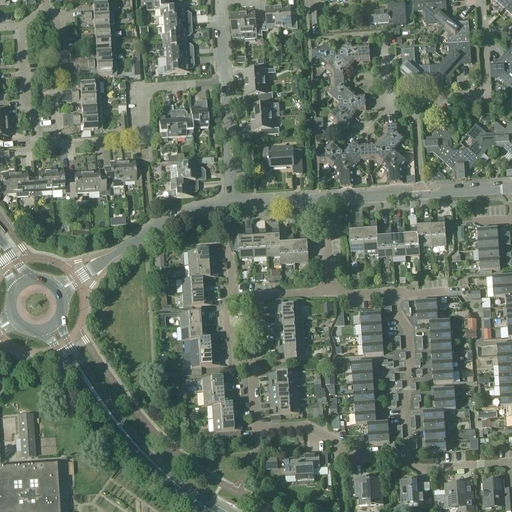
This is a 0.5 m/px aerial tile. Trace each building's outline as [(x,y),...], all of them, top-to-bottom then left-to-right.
[(176,10),(176,9),(176,6),(178,6),(181,2),(181,0),(153,0),(154,11),(162,11),(176,10)] [(511,0),(485,0),(486,0),(487,0),(494,0),(505,9),(511,0)] [(442,29),(453,17),(447,12),(446,2),(414,5),(414,12),(422,12),(425,14),(426,25),(437,25),(442,29)] [(84,17),(112,16),(112,8),(107,8),(107,4),(93,5),(93,12),(84,13),(84,17)] [(278,9),(280,29),(291,28),(291,30),(297,30),(296,16),(291,16),(290,8),(278,9)] [(163,26),(191,24),(191,16),(187,13),(184,13),(184,9),(176,9),(176,10),(162,11),(163,26)] [(280,29),(278,9),(266,10),(267,19),(261,19),(262,33),(268,32),(267,30),(280,29)] [(368,24),(390,23),(390,11),(368,12),(368,24)] [(261,19),(255,20),(255,14),(243,15),(245,40),(245,41),(256,41),(256,38),(262,37),(262,33),(261,19)] [(233,41),(245,40),(243,15),(231,16),(233,41)] [(312,27),(322,27),(321,15),(312,15),(312,27)] [(94,29),(108,28),(108,24),(113,24),(112,16),(84,17),(85,23),(94,22),(94,29)] [(449,45),(470,43),(468,22),(458,22),(453,17),(442,29),(448,35),(449,45)] [(164,43),(186,41),(186,37),(189,37),(192,33),(191,24),(163,26),(164,43)] [(86,42),(114,40),(113,32),(109,32),(108,28),(94,29),(95,36),(86,37),(86,42)] [(96,53),(110,52),(110,48),(114,47),(114,40),(86,42),(86,46),(95,46),(96,53)] [(165,59),(193,57),(193,48),(190,45),(186,45),(186,41),(164,43),(165,59)] [(337,57),(350,68),(355,63),(370,62),(369,47),(355,48),(348,43),(337,55),(337,57)] [(444,61),(456,71),(461,65),(471,64),(470,43),(449,45),(449,55),(444,61)] [(325,70),(335,57),(335,56),(323,45),(318,50),(312,50),(313,65),(319,65),(325,70)] [(88,66),(115,64),(115,56),(110,56),(110,52),(96,53),(96,60),(87,61),(88,66)] [(511,56),(507,52),(498,63),(490,63),(491,78),(499,78),(510,87),(511,84),(511,56)] [(193,57),(165,59),(166,75),(188,74),(188,70),(191,70),(194,66),(193,57)] [(345,74),(350,68),(337,57),(335,57),(325,70),(330,75),(330,82),(346,81),(345,74)] [(430,89),(429,67),(419,68),(411,61),(400,62),(400,72),(408,79),(409,90),(430,89)] [(451,77),(456,71),(444,61),(439,67),(429,67),(430,89),(452,87),(451,77)] [(115,64),(88,66),(88,70),(96,70),(97,77),(112,76),(111,72),(116,72),(115,64)] [(245,72),(245,84),(265,83),(264,75),(275,74),(274,70),(245,72)] [(340,105),(352,93),(346,88),(346,81),(330,82),(330,89),(326,94),(338,105),(340,105)] [(72,97),(99,95),(98,83),(79,84),(80,91),(71,92),(72,97)] [(266,95),(265,83),(245,84),(246,96),(254,96),(254,102),(270,101),(270,95),(266,95)] [(341,107),(354,118),(359,113),(366,112),(365,97),(357,97),(352,93),(340,105),(341,107)] [(81,108),(95,107),(100,107),(99,95),(72,97),(72,102),(80,101),(81,108)] [(251,108),(252,120),(279,118),(278,106),(271,107),(270,101),(254,102),(255,107),(251,108)] [(192,131),(208,130),(206,103),(205,102),(197,102),(194,106),(194,108),(190,108),(190,117),(191,117),(192,131)] [(73,121),(101,119),(100,111),(96,111),(95,107),(81,108),(81,116),(73,116),(73,121)] [(349,124),(354,118),(341,107),(338,107),(328,119),(334,124),(334,131),(349,130),(349,124)] [(160,141),(176,139),(174,111),(165,112),(162,116),(163,118),(158,119),(160,141)] [(191,117),(190,117),(187,117),(187,114),(183,111),(174,111),(176,139),(193,138),(192,131),(191,117)] [(279,118),(252,120),(252,132),(261,131),(261,137),(278,136),(278,130),(272,130),(271,119),(279,119),(279,118)] [(101,119),(73,121),(73,126),(82,125),(82,132),(97,131),(97,127),(101,127),(101,119)] [(511,123),(503,134),(495,134),(496,150),(503,149),(511,156),(511,123)] [(496,150),(495,134),(487,135),(477,125),(472,130),(467,135),(467,136),(472,141),(472,145),(467,151),(479,161),(488,150),(496,150)] [(8,126),(0,126),(0,138),(8,138),(8,126)] [(379,141),(391,152),(394,152),(404,140),(399,134),(399,127),(384,128),(384,135),(379,141)] [(444,163),(453,152),(448,147),(448,143),(447,143),(452,137),(441,128),(431,139),(423,139),(424,155),(433,154),(444,163)] [(392,154),(391,152),(379,141),(375,146),(367,146),(368,162),(376,162),(381,166),(392,154)] [(368,162),(367,146),(361,147),(355,142),(344,155),(343,156),(357,168),(361,163),(368,162)] [(331,169),(342,156),(341,154),(330,143),(325,149),(318,149),(319,164),(326,164),(331,169)] [(294,151),(293,147),(261,150),(263,176),(271,175),(271,170),(293,168),(293,176),(303,175),(301,151),(294,151)] [(470,171),(479,161),(467,151),(463,156),(458,156),(453,152),(444,163),(454,172),(455,180),(470,179),(470,171)] [(392,154),(381,166),(387,170),(388,185),(403,184),(402,170),(406,164),(394,154),(392,154)] [(352,173),(357,168),(343,156),(342,156),(331,169),(337,174),(338,188),(353,187),(352,173)] [(122,163),(123,183),(134,182),(134,187),(141,186),(140,171),(135,171),(134,162),(122,163)] [(110,184),(123,183),(122,163),(109,164),(110,174),(104,174),(105,176),(105,188),(111,188),(110,184)] [(197,182),(205,181),(205,172),(202,169),(199,169),(198,165),(194,165),(177,166),(170,167),(171,183),(177,182),(177,183),(197,182)] [(70,195),(69,185),(69,181),(63,181),(62,171),(50,172),(51,192),(63,192),(64,195),(70,195)] [(39,177),(32,177),(34,198),(40,197),(40,193),(51,192),(50,172),(38,173),(39,177)] [(106,197),(105,188),(105,176),(99,177),(98,172),(86,173),(88,193),(100,192),(100,197),(106,197)] [(14,174),(15,194),(27,194),(27,198),(34,198),(32,177),(26,177),(26,173),(14,174)] [(76,194),(88,193),(86,173),(74,174),(75,185),(69,185),(70,195),(70,198),(76,198),(76,194)] [(3,195),(15,194),(14,174),(2,175),(3,195)] [(198,190),(197,182),(177,183),(177,182),(171,183),(170,183),(171,200),(192,198),(192,194),(195,194),(198,190)] [(162,194),(162,184),(150,183),(150,193),(162,194)] [(365,252),(363,229),(362,214),(355,215),(356,230),(349,230),(350,253),(365,252)] [(431,225),(432,247),(446,247),(445,231),(452,230),(451,218),(438,219),(438,224),(431,225)] [(424,225),(417,226),(419,248),(432,247),(430,219),(424,220),(424,225)] [(378,251),(377,237),(376,223),(370,223),(370,229),(363,229),(365,252),(378,251)] [(456,237),(471,236),(470,224),(456,224),(456,237)] [(420,256),(419,248),(418,228),(411,229),(412,234),(405,235),(406,257),(420,256)] [(281,257),(279,242),(279,229),(272,230),(273,235),(266,236),(267,258),(281,257)] [(406,257),(405,235),(404,229),(397,230),(398,235),(391,236),(392,258),(406,257)] [(478,241),(498,240),(497,229),(477,230),(478,241)] [(267,258),(266,236),(265,230),(259,231),(259,236),(252,237),(254,259),(267,258)] [(392,258),(391,236),(391,230),(384,231),(384,236),(377,237),(378,251),(379,259),(392,258)] [(238,252),(239,252),(240,260),(254,259),(252,237),(252,231),(245,231),(246,237),(238,238),(237,238),(236,235),(236,238),(237,239),(231,240),(233,252),(238,252)] [(295,265),(293,242),(293,236),(286,237),(286,242),(279,242),(281,257),(281,266),(295,265)] [(293,242),(295,265),(309,264),(307,236),(300,236),(300,241),(293,242)] [(478,251),(499,250),(498,240),(478,241),(478,251)] [(479,261),(499,260),(499,250),(478,251),(479,261)] [(188,267),(211,265),(216,265),(216,259),(210,259),(210,251),(187,253),(188,267)] [(499,260),(479,261),(480,272),(500,271),(499,260)] [(189,280),(204,279),(217,278),(216,272),(211,273),(211,265),(188,267),(189,280)] [(493,288),(511,286),(511,276),(492,278),(493,288)] [(182,295),(205,293),(210,293),(210,286),(204,287),(204,279),(189,280),(181,281),(182,295)] [(506,297),(511,296),(511,286),(493,288),(494,298),(506,297)] [(205,293),(182,295),(183,309),(211,307),(210,300),(205,300),(205,293)] [(416,313),(437,312),(436,301),(416,303),(416,313)] [(280,322),(303,320),(302,306),(274,308),(274,314),(280,314),(280,322)] [(429,322),(438,322),(437,312),(416,313),(417,323),(429,322)] [(180,328),(203,327),(208,326),(207,313),(179,315),(180,328)] [(361,325),(381,323),(381,314),(360,315),(361,325)] [(281,335),(304,334),(303,320),(280,322),(275,322),(275,328),(281,328),(281,335)] [(430,333),(451,332),(450,321),(438,322),(429,322),(430,333)] [(362,335),(382,334),(381,323),(361,325),(362,335)] [(189,342),(209,340),(208,334),(203,335),(203,327),(180,328),(181,342),(189,342)] [(430,343),(451,341),(451,332),(430,333),(430,343)] [(276,335),(276,349),(282,349),(305,347),(304,334),(281,335),(276,335)] [(362,346),(383,345),(382,334),(362,335),(362,346)] [(213,353),(218,353),(217,347),(212,347),(212,340),(209,340),(189,342),(190,355),(213,353)] [(431,354),(452,352),(451,341),(430,343),(431,354)] [(497,356),(511,354),(511,344),(497,346),(497,356)] [(383,345),(362,346),(363,357),(383,356),(383,345)] [(305,347),(282,349),(276,349),(277,355),(282,355),(283,362),(305,361),(305,347)] [(432,364),(453,362),(452,352),(431,354),(432,364)] [(213,353),(190,355),(191,368),(201,368),(218,367),(218,360),(213,361),(213,353)] [(498,366),(511,365),(511,354),(497,356),(498,366)] [(433,374),(453,373),(453,362),(432,364),(433,374)] [(352,374),(373,373),(372,363),(352,364),(352,374)] [(499,377),(511,375),(511,365),(498,366),(499,377)] [(269,389),(297,387),(296,373),(268,375),(269,382),(269,389)] [(353,384),(373,383),(373,373),(352,374),(353,384)] [(453,373),(433,374),(433,385),(454,383),(453,373)] [(322,385),(330,386),(331,375),(322,375),(322,385)] [(500,387),(511,385),(511,375),(499,377),(500,387)] [(202,393),(225,392),(230,391),(230,385),(225,385),(224,378),(201,380),(202,393)] [(354,395),(374,393),(373,383),(353,384),(354,395)] [(500,397),(511,396),(511,385),(500,387),(500,397)] [(276,402),(298,400),(297,387),(269,389),(270,395),(275,395),(276,402)] [(434,401),(455,400),(455,389),(434,391),(434,401)] [(211,406),(231,405),(230,399),(225,399),(225,392),(202,393),(203,407),(211,406)] [(354,405),(375,403),(374,393),(354,395),(354,405)] [(511,406),(511,396),(500,397),(501,407),(511,406)] [(298,400),(276,402),(270,402),(271,409),(276,409),(277,416),(299,415),(298,400)] [(435,412),(444,411),(456,411),(455,400),(434,401),(435,412)] [(355,415),(375,413),(375,403),(354,405),(355,415)] [(212,420),(235,418),(240,418),(240,411),(234,412),(234,405),(231,405),(211,406),(212,420)] [(424,423),(444,422),(444,411),(435,412),(423,413),(424,423)] [(368,425),(376,424),(375,413),(355,415),(356,425),(368,425)] [(20,457),(35,456),(32,415),(17,416),(20,457)] [(338,416),(331,417),(331,421),(331,430),(339,429),(338,416)] [(235,418),(212,420),(213,434),(229,433),(229,438),(240,437),(240,432),(241,432),(241,425),(235,425),(235,418)] [(425,433),(445,432),(444,422),(424,423),(425,433)] [(368,435),(389,434),(388,424),(376,424),(368,425),(368,435)] [(425,443),(446,442),(445,432),(425,433),(425,443)] [(389,434),(368,435),(369,446),(389,444),(389,434)] [(446,442),(425,443),(426,454),(447,452),(446,442)] [(480,447),(480,456),(502,455),(501,446),(480,447)] [(305,460),(285,461),(286,476),(286,484),(296,483),(315,482),(314,470),(327,469),(326,464),(326,462),(326,459),(326,455),(305,456),(305,460)] [(0,511),(59,511),(56,466),(0,469),(0,511)] [(366,480),(366,478),(354,479),(355,496),(358,496),(359,507),(383,505),(381,479),(366,480)] [(417,495),(416,481),(400,482),(401,504),(419,503),(420,510),(432,509),(431,494),(417,495)] [(511,511),(511,489),(503,491),(502,482),(483,483),(485,502),(484,502),(484,510),(505,509),(505,511),(511,511)] [(463,486),(462,484),(445,486),(446,501),(444,502),(445,510),(459,509),(458,511),(473,511),(472,485),(463,486)]
